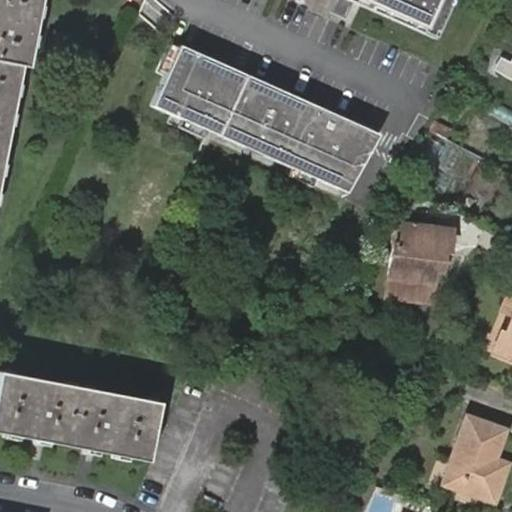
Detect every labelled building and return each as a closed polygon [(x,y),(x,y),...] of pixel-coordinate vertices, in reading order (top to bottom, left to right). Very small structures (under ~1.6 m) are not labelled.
[(36,0),(0,0),(0,146),(16,65),(24,66),(36,0)] [(450,0),(335,0),(330,12),(344,18),(351,0),(365,0),(436,31),(450,0)] [(376,126),(177,37),(150,97),(344,184),(376,126)] [(511,59),(509,64),(499,58),(493,70),(511,79),(511,59)] [(411,280),(410,285),(434,288),(436,270),(441,271),(443,252),(448,253),(451,231),(401,225),(399,244),(393,244),(389,277),(411,280)] [(389,277),(386,298),(432,303),(434,288),(410,285),(411,280),(389,277)] [(511,297),(506,295),(500,310),(511,315),(503,332),(500,331),(491,352),(511,360),(511,297)] [(154,402),(0,371),(0,432),(143,459),(154,402)] [(488,471),(492,459),(502,429),(464,416),(440,484),(492,502),(501,475),(488,471)] [(505,464),(492,459),(488,471),(501,475),(505,464)]
